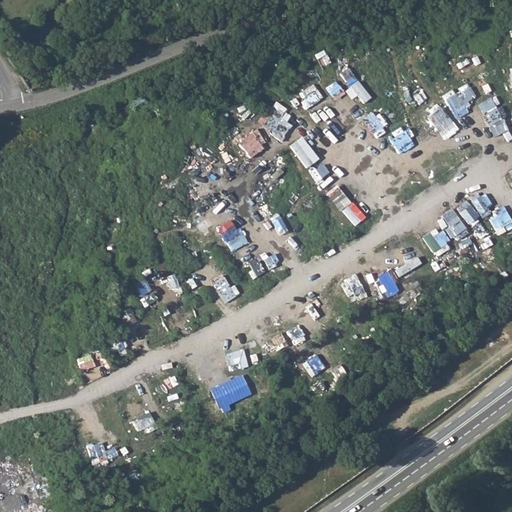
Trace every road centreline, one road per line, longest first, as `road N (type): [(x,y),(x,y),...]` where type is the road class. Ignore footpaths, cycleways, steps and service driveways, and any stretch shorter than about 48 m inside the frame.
road 1 (track): [(0,420),(55,406),(228,326),(511,146)]
road 2 (residential): [(295,0),(3,107)]
road 3 (primary): [(511,383),(335,511)]
road 4 (primary): [(366,511),(511,404)]
